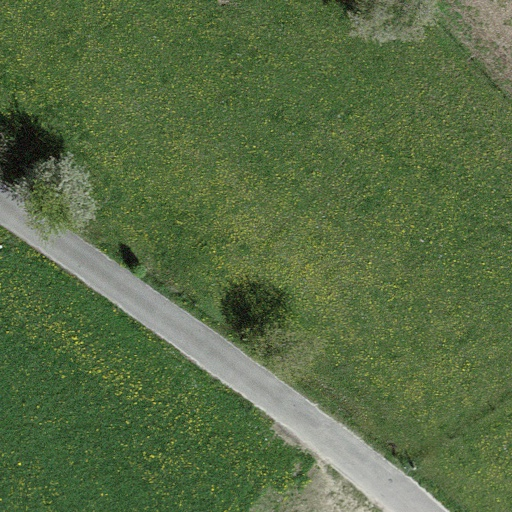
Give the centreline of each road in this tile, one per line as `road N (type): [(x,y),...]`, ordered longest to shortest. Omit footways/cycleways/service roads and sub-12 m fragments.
road 1 (residential): [(0,198),(276,399)]
road 2 (residential): [(418,511),(276,399)]
